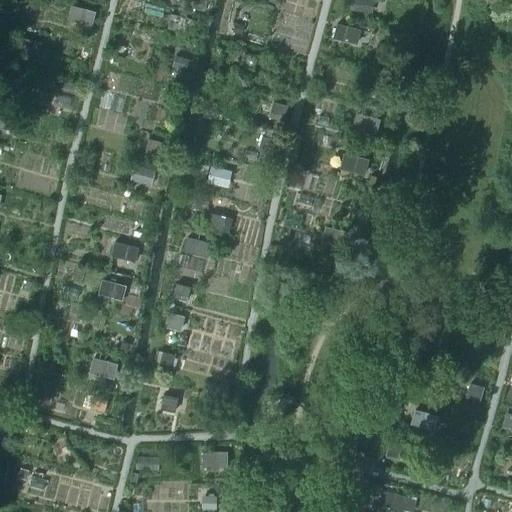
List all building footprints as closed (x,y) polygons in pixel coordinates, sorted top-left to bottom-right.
[(354,0),(353,11),(367,13),(368,0),(354,0)] [(68,20),(90,26),(94,12),(71,6),(68,20)] [(166,28),(189,34),(193,21),(170,15),(166,28)] [(235,24),(233,32),(241,34),(243,26),(235,24)] [(333,38),(356,44),(360,30),(337,25),(333,38)] [(14,51),(37,57),(41,43),(18,38),(14,51)] [(239,66),(253,70),(257,57),(243,53),(239,66)] [(172,66),(184,69),(187,60),(175,56),(172,66)] [(363,86),(386,92),(390,78),(367,72),(363,86)] [(269,116),(282,119),(286,106),(273,103),(269,116)] [(0,115),(0,128),(19,133),(23,119),(1,114),(0,115)] [(352,128),(375,134),(379,120),(356,114),(352,128)] [(262,137),(258,150),(271,154),(275,140),(262,137)] [(161,142),(159,142),(148,139),(144,152),(158,156),(161,142)] [(343,169),(363,174),(367,160),(346,155),(343,169)] [(207,182),(223,185),(226,171),(211,167),(207,182)] [(135,182),(150,186),(154,172),(139,168),(135,182)] [(356,210),(353,221),(360,222),(363,211),(356,210)] [(206,232),(219,235),(223,217),(210,214),(206,232)] [(325,242),(344,246),(348,233),(329,228),(325,242)] [(183,251),(206,257),(209,244),(187,238),(183,251)] [(111,255),(133,261),(137,248),(114,242),(111,255)] [(97,293),(121,300),(124,286),(101,280),(97,293)] [(173,297),(186,301),(190,287),(176,283),(173,297)] [(166,327),(179,330),(183,317),(169,313),(166,327)] [(163,352),(159,365),(170,368),(173,355),(163,352)] [(89,372),(112,377),(115,364),(92,358),(89,372)] [(466,397),(479,401),(483,388),(470,384),(466,397)] [(160,409),(173,412),(176,399),(163,396),(160,409)] [(104,410),(107,402),(98,399),(95,407),(104,410)] [(411,424),(430,429),(434,416),(414,411),(411,424)] [(503,426),(511,429),(511,414),(506,413),(503,426)] [(386,455),(405,460),(409,447),(389,442),(386,455)] [(202,452),(202,465),(226,465),(226,451),(202,452)] [(378,504),(401,510),(404,497),(382,491),(378,504)] [(204,497),(204,509),(215,509),(215,498),(204,497)]
